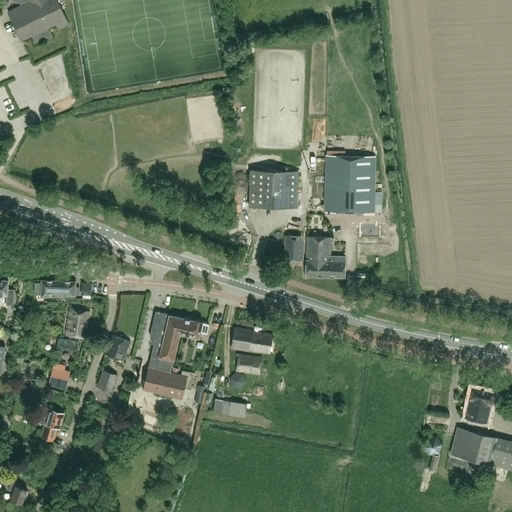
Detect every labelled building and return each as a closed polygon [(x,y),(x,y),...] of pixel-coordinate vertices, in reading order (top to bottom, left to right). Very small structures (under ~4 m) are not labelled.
[(19,0),(21,5),(8,11),(9,12),(21,40),(66,18),(57,0),(19,0)] [(52,75),(56,91),(69,87),(61,57),(67,56),(65,49),(38,56),(43,78),(52,75)] [(33,61),(37,59),(34,51),(29,53),(33,61)] [(326,155),(325,191),(374,192),(375,156),(326,155)] [(298,171),(250,170),(249,206),(297,207),(298,171)] [(374,192),(325,191),(324,211),(374,212),(374,192)] [(304,235),(285,235),(284,259),(303,260),(304,235)] [(330,260),(331,236),(307,235),(306,275),(329,276),(330,260)] [(345,261),(330,260),(329,276),(345,277),(345,261)] [(0,295),(6,296),(6,305),(13,305),(14,289),(8,289),(8,280),(0,279),(0,295)] [(76,281),(75,281),(41,280),(41,296),(75,295),(76,281)] [(90,295),(91,284),(81,283),(81,294),(90,295)] [(66,334),(69,335),(69,338),(58,337),(56,347),(77,351),(79,340),(78,340),(79,336),(85,338),(89,311),(70,308),(66,334)] [(148,367),(144,386),(143,389),(160,393),(160,397),(165,398),(166,394),(182,398),(185,388),(187,376),(181,375),(170,372),(173,360),(174,360),(180,333),(183,317),(156,311),(153,323),(150,336),(154,337),(152,343),(154,344),(152,355),(151,355),(149,367),(148,367)] [(194,320),(183,317),(180,333),(199,338),(200,332),(207,333),(209,323),(203,322),(194,319),(194,320)] [(270,353),(273,334),(257,331),(235,327),(231,347),(270,353)] [(112,334),(105,354),(123,361),(130,341),(112,334)] [(237,356),(235,371),(260,375),(262,356),(239,353),(236,353),(236,356),(237,356)] [(68,377),(69,371),(53,367),(52,374),(68,377)] [(217,384),(221,371),(213,369),(209,382),(217,384)] [(111,391),(117,376),(103,370),(97,386),(111,391)] [(182,370),(181,375),(187,376),(185,388),(191,389),(195,373),(182,370)] [(29,386),(35,388),(38,381),(32,380),(29,386)] [(137,385),(132,384),(124,420),(128,421),(137,385)] [(469,398),(465,418),(487,423),(491,404),(492,404),(495,392),(472,387),(469,398)] [(432,402),(440,403),(441,391),(433,390),(432,402)] [(245,417),(247,401),(215,396),(213,412),(245,417)] [(64,413),(50,409),(44,407),(39,422),(45,424),(41,437),(53,440),(57,427),(60,428),(64,413)] [(511,440),(497,437),(457,426),(450,454),(511,469),(511,440)] [(429,469),(434,471),(438,456),(432,454),(429,469)] [(429,470),(425,469),(423,477),(422,477),(419,492),(423,493),(423,490),(424,491),(429,470)] [(0,486),(4,488),(5,486),(7,486),(9,480),(0,476),(0,486)] [(17,482),(10,480),(7,489),(13,491),(10,499),(22,503),(27,489),(16,485),(17,482)]
